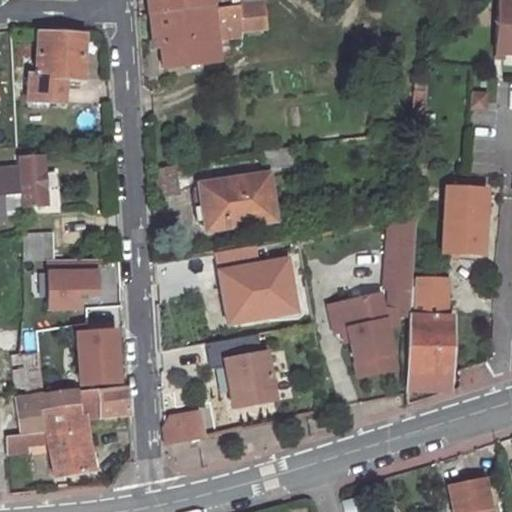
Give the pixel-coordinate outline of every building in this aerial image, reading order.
[(148,0),(150,16),(212,9),(211,0),(148,0)] [(211,0),(212,9),(237,5),(237,0),(211,0)] [(511,2),(496,1),(493,56),(511,57),(511,2)] [(237,5),(212,9),(215,41),(238,39),(238,35),(263,32),(260,2),(237,5)] [(152,47),(160,46),(162,69),(217,63),(215,41),(212,9),(150,16),(152,47)] [(39,34),(37,76),(31,76),(29,101),(62,103),(64,80),(81,81),(82,37),(39,34)] [(487,93),(471,92),(471,109),(486,110),(487,93)] [(0,170),(0,169),(0,220),(3,221),(1,191),(21,190),(22,207),(45,205),(44,188),(55,187),(54,173),(43,174),(42,158),(19,159),(20,174),(1,175),(0,170)] [(178,195),(173,167),(155,170),(159,198),(178,195)] [(263,175),(195,186),(201,226),(232,221),(233,228),(270,223),(263,175)] [(487,193),(446,191),(443,253),(484,255),(487,193)] [(391,309),(384,309),(388,327),(398,322),(403,314),(414,315),(420,218),(390,222),(386,288),(393,288),(391,309)] [(232,221),(201,226),(202,233),(233,228),(232,221)] [(51,234),(19,235),(19,263),(53,261),(51,234)] [(283,260),(214,271),(224,323),(291,311),(283,260)] [(417,276),(416,293),(449,294),(450,277),(417,276)] [(443,316),(448,316),(449,294),(416,293),(415,315),(431,315),(431,306),(444,306),(443,316)] [(381,294),(339,304),(345,331),(350,330),(361,377),(398,368),(388,327),(384,309),(381,294)] [(448,316),(443,316),(444,306),(431,306),(431,315),(415,315),(414,315),(410,388),(451,390),(454,316),(448,316)] [(114,332),(74,335),(75,351),(84,350),(86,386),(116,384),(114,332)] [(14,353),(7,354),(11,396),(38,395),(35,348),(14,353)] [(268,352),(225,360),(234,407),(276,400),(268,352)] [(43,435),(50,481),(91,476),(83,420),(127,417),(125,387),(72,392),(72,413),(40,414),(43,435)] [(11,396),(16,436),(19,436),(43,435),(40,414),(72,413),(72,392),(38,395),(11,396)] [(202,437),(197,413),(170,417),(164,428),(165,445),(202,437)] [(2,451),(20,450),(19,436),(16,436),(1,437),(2,451)] [(490,511),(483,474),(446,481),(452,511),(490,511)]
